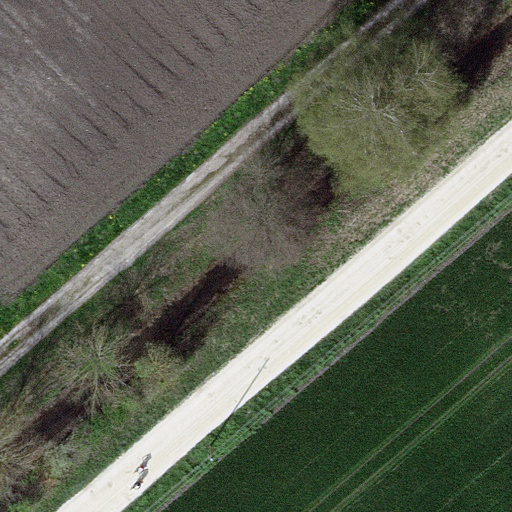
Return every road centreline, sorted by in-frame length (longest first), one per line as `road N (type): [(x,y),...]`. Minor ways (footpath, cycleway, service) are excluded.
road 1 (unclassified): [(83,511),(511,137)]
road 2 (track): [(410,0),(0,351)]
